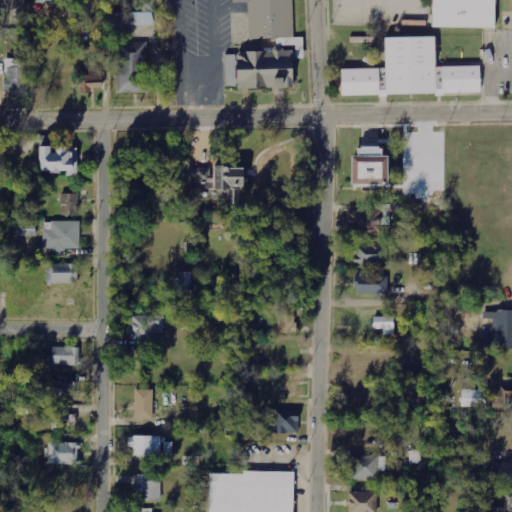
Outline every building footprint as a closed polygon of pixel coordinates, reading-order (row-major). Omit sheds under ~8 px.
[(4,0),(12,0),(11,9),(26,9),(26,0),(4,0)] [(281,87),(281,93),(272,93),(272,87),(234,87),(234,84),(223,84),(222,52),(233,52),(233,49),(262,48),(262,43),(247,43),(246,0),(232,1),(231,0),(291,0),(292,36),(301,35),(302,56),(294,56),(294,42),(281,43),(281,48),(290,48),(291,87),(281,87)] [(429,0),(493,0),(493,26),(429,25),(429,0)] [(155,2),(143,1),(143,12),(154,12),(155,2)] [(111,13),(111,26),(154,25),(154,12),(111,13)] [(477,94),(476,63),(429,64),(429,37),(382,37),(382,69),(338,69),(338,96),(382,95),(477,94)] [(147,93),(148,42),(119,42),(117,93),(147,93)] [(25,95),(27,60),(6,59),(5,94),(25,95)] [(102,90),(102,65),(83,66),(85,91),(102,90)] [(52,148),(52,146),(37,147),(37,173),(66,172),(66,176),(78,176),(77,148),(52,148)] [(350,186),(386,186),(385,157),(381,157),(381,148),(355,148),(355,157),(349,157),(350,186)] [(241,168),(193,168),(193,184),(211,184),(211,189),(241,190),(241,168)] [(79,216),(79,194),(61,194),(60,216),(79,216)] [(17,237),(36,236),(36,220),(17,220),(17,237)] [(382,233),(381,221),(352,222),(353,234),(382,233)] [(80,222),(44,222),(43,250),(80,251),(80,222)] [(356,265),(387,264),(386,245),(355,246),(356,265)] [(48,284),(78,284),(77,264),(47,264),(48,284)] [(175,296),(192,296),(191,272),(175,273),(175,296)] [(387,276),(356,275),(356,294),(387,295),(387,276)] [(278,304),(278,333),(295,334),(296,304),(278,304)] [(493,319),(494,349),(511,348),(511,311),(484,312),(484,319),(493,319)] [(164,316),(129,317),(129,341),(158,340),(158,334),(164,333),(164,316)] [(384,335),(395,335),(394,317),(373,317),(374,329),(384,329),(384,335)] [(80,348),(52,347),(52,366),(80,366),(80,348)] [(80,383),(54,382),(54,398),(79,398),(80,383)] [(153,390),(135,390),(135,427),(153,428),(153,390)] [(461,407),(487,408),(487,391),(462,390),(461,407)] [(267,411),(266,434),(298,435),(299,412),(267,411)] [(161,437),(133,437),(132,457),(161,458),(161,437)] [(79,443),(49,443),(49,464),(79,465),(79,443)] [(426,463),(424,450),(409,451),(410,464),(426,463)] [(380,480),(380,471),(386,472),(387,457),(349,456),(348,480),(380,480)] [(511,511),(511,493),(511,494),(511,482),(511,481),(511,462),(495,462),(493,511),(511,511)] [(208,511),(293,511),(294,474),(209,472),(208,511)] [(161,481),(147,482),(146,475),(137,475),(137,501),(161,501),(161,481)] [(376,511),(377,493),(348,492),(347,511),(376,511)] [(47,511),(80,511),(80,501),(47,502),(47,511)]
